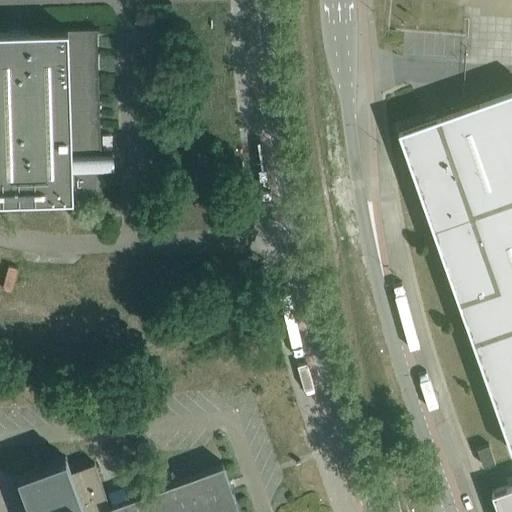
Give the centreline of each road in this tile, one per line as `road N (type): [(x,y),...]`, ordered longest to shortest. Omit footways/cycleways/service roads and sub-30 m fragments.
road 1 (tertiary): [(454,511),(404,367),(361,203),(339,0)]
road 2 (tertiary): [(260,0),(288,246),(370,511)]
